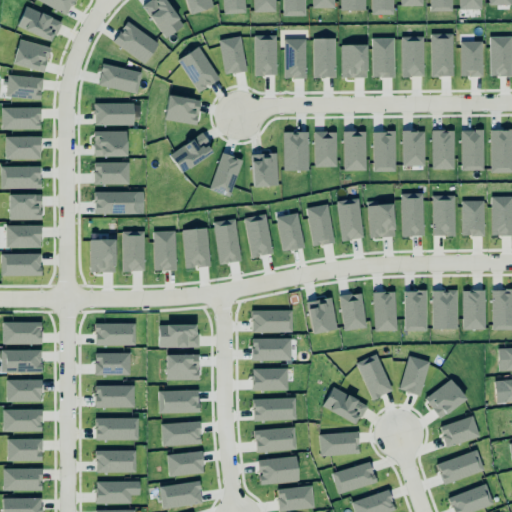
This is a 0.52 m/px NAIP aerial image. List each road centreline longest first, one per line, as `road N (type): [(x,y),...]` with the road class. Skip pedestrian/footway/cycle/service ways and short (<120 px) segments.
road 1 (residential): [(100,0),(72,50),(59,97),(59,511)]
road 2 (residential): [(511,263),(375,266),(165,298),(0,302)]
road 3 (residential): [(511,104),(267,108),(234,116)]
road 4 (residential): [(215,293),(228,511)]
